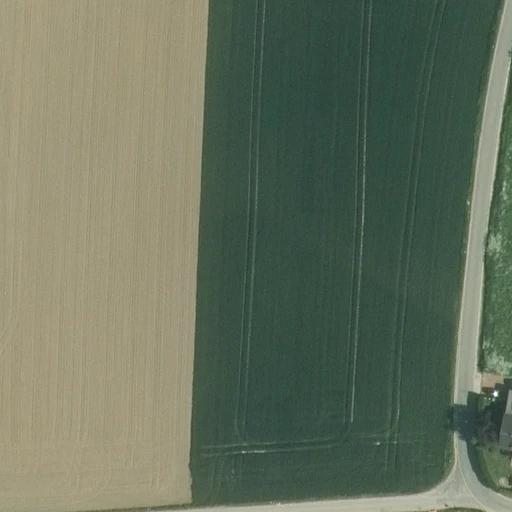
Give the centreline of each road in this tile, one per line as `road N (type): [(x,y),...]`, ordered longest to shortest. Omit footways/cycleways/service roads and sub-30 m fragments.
road 1 (tertiary): [(477,488),(464,432),(473,293),(491,121),(511,15)]
road 2 (unclassified): [(267,511),(431,501),(477,488)]
